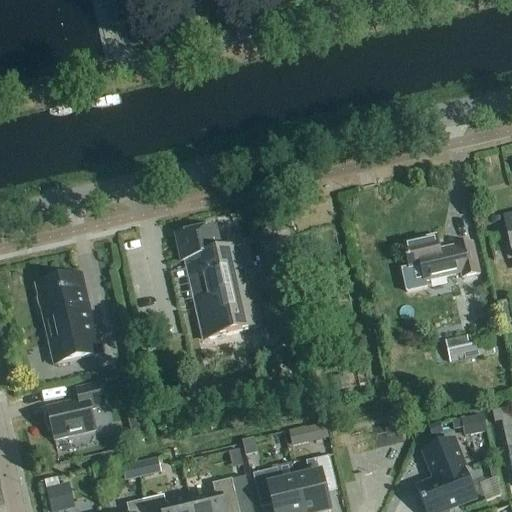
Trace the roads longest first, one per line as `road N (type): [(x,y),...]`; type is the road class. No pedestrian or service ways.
road 1 (residential): [(511,100),(0,217)]
road 2 (residential): [(196,49),(408,0)]
